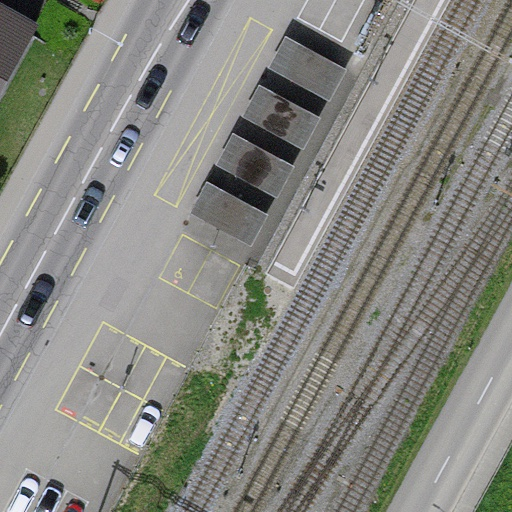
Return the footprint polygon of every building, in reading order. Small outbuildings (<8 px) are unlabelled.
[(0,95),(36,32),(0,12),(0,95)] [(330,97),(347,67),(287,34),(270,64),(330,97)] [(305,149),(322,119),(262,85),(245,116),(305,149)] [(272,194),(289,164),(230,131),(213,161),(272,194)] [(254,246),(271,216),(211,182),(194,213),(254,246)]
